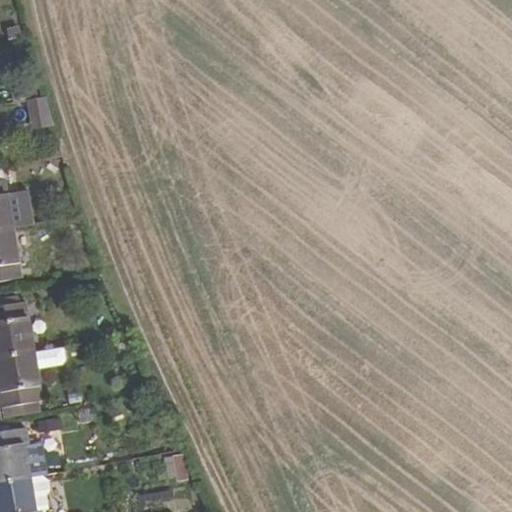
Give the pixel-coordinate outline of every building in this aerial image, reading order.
[(8,30),(9,40),(21,38),(19,28),(8,30)] [(45,98),(31,101),(34,120),(39,119),(41,126),(54,125),(45,98)] [(53,173),(52,164),(37,166),(39,176),(53,173)] [(0,231),(14,229),(8,195),(3,168),(0,168),(0,231)] [(20,193),(8,195),(14,229),(26,227),(20,193)] [(14,229),(0,231),(0,282),(22,278),(14,229)] [(0,300),(0,307),(20,304),(19,297),(0,300)] [(0,357),(34,352),(26,303),(20,304),(0,307),(0,357)] [(132,355),(127,341),(116,346),(122,359),(132,355)] [(0,357),(0,408),(3,408),(43,401),(34,352),(0,357)] [(81,392),(68,394),(70,404),(82,402),(81,392)] [(45,412),(43,401),(3,408),(5,419),(45,412)] [(27,429),(0,433),(0,483),(30,478),(25,446),(29,446),(27,429)] [(29,446),(25,446),(30,478),(47,475),(42,444),(29,446)] [(182,457),(173,458),(177,481),(186,479),(182,457)] [(0,511),(40,511),(40,509),(36,510),(30,478),(0,483),(0,511)]
